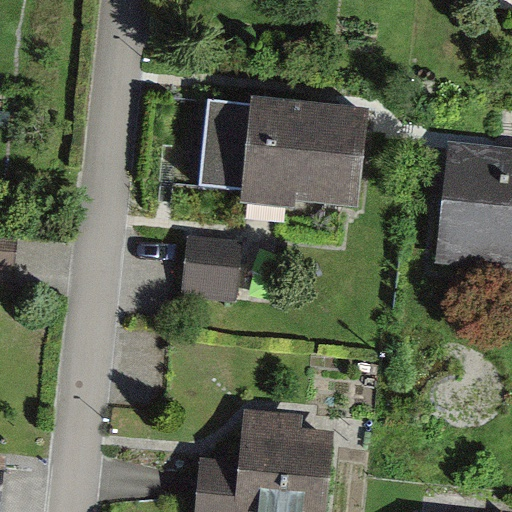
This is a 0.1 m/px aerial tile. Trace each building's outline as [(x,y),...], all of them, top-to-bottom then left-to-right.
[(255,113),(249,203),(374,211),(379,121),(255,113)] [(511,152),(441,148),(436,257),(511,261),(511,152)] [(0,276),(14,278),(19,245),(0,242),(0,276)] [(187,246),(182,300),(242,305),(247,252),(187,246)] [(198,462),(195,511),(339,511),(343,438),(252,434),(251,465),(198,462)] [(12,511),(15,460),(0,459),(0,511),(12,511)]
